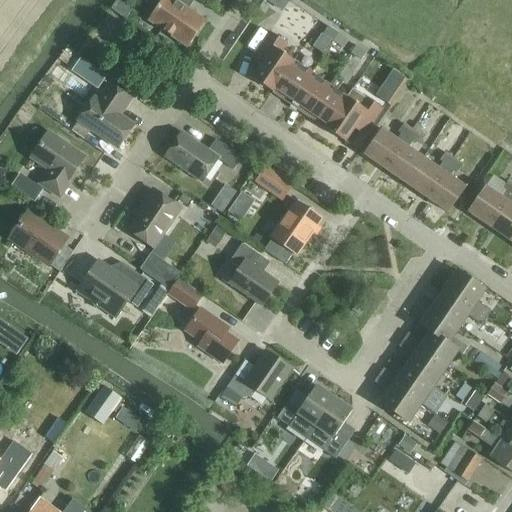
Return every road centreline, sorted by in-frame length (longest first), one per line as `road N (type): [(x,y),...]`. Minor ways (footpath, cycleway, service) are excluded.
road 1 (residential): [(440,250),(347,383),(274,331),(365,198)]
road 2 (residential): [(365,198),(192,77)]
road 3 (residential): [(92,219),(192,77)]
